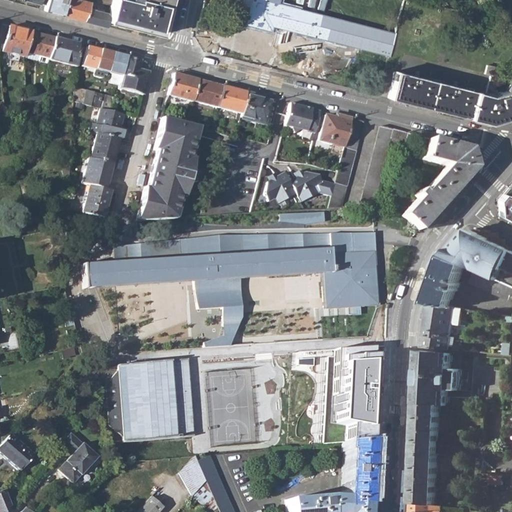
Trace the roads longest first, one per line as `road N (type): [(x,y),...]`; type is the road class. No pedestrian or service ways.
road 1 (residential): [(177,56),(481,135),(508,158)]
road 2 (residential): [(120,234),(161,52)]
road 3 (residential): [(0,11),(161,52)]
road 4 (tertiary): [(405,346),(426,259),(466,207)]
